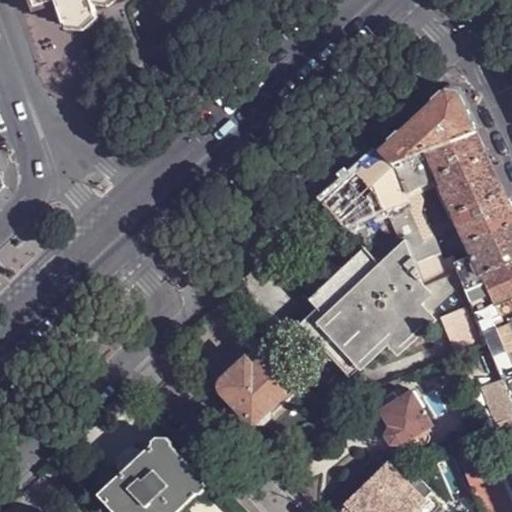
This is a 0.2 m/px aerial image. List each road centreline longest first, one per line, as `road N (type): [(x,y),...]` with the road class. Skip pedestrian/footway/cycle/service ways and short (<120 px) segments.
road 1 (residential): [(161,325),(467,49)]
road 2 (secondary): [(162,192),(371,1)]
road 3 (residential): [(248,0),(74,157)]
road 4 (residential): [(0,476),(161,325)]
road 5 (secondary): [(0,345),(117,235)]
road 6 (tertiary): [(8,52),(30,144),(30,197)]
road 7 (tertiary): [(74,157),(8,52)]
